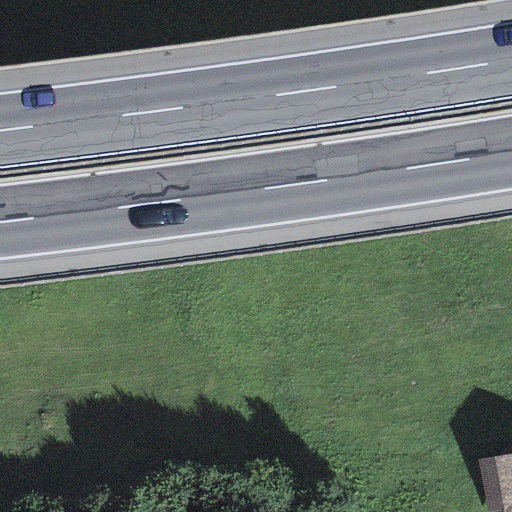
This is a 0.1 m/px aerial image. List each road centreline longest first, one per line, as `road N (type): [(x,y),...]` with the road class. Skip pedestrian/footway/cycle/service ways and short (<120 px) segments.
road 1 (motorway): [(0,223),(511,152)]
road 2 (motorway): [(511,60),(0,129)]
